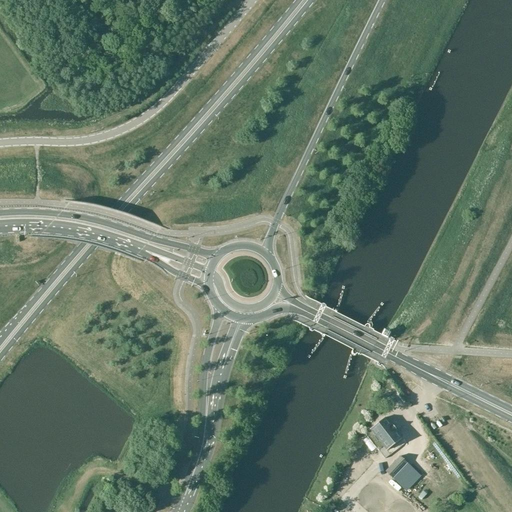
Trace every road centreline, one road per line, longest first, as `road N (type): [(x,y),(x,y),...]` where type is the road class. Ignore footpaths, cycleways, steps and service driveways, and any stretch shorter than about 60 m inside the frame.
road 1 (primary): [(0,357),(310,0)]
road 2 (primary): [(298,0),(0,342)]
road 3 (unclassified): [(252,0),(168,97),(132,125),(83,141),(0,143)]
road 4 (primary): [(264,252),(384,0)]
road 5 (primary): [(217,258),(94,220),(0,212)]
road 6 (primary): [(0,226),(84,232),(156,255)]
road 7 (primary): [(372,345),(511,414)]
